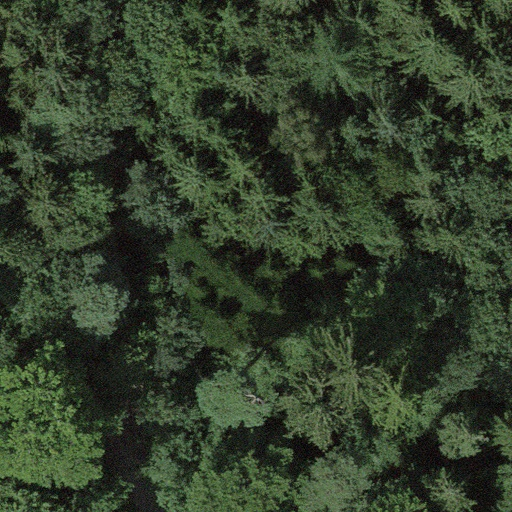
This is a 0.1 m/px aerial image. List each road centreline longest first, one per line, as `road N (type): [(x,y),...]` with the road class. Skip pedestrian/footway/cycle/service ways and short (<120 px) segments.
road 1 (track): [(130,0),(158,511)]
road 2 (track): [(33,511),(148,339)]
